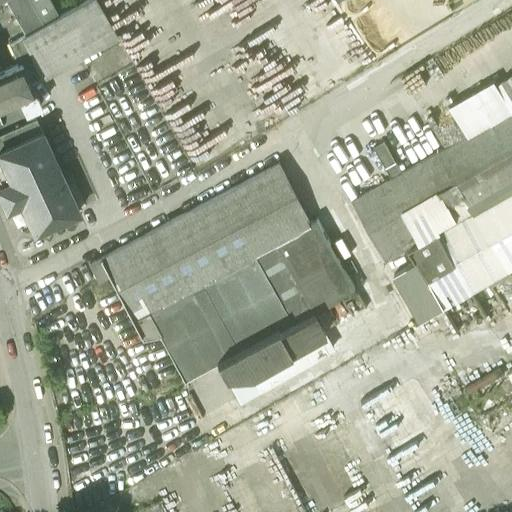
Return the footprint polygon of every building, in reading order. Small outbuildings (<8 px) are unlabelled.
[(95,0),(86,0),(57,16),(48,0),(6,0),(25,34),(9,43),(18,63),(21,62),(26,73),(36,68),(42,79),(81,58),(80,57),(117,37),(95,0)] [(369,0),(336,0),(350,17),(370,0),(369,0)] [(0,122),(41,104),(26,73),(21,62),(18,63),(0,71),(0,122)] [(468,134),(353,202),(390,263),(412,250),(421,266),(445,310),(511,271),(511,76),(500,83),(498,79),(452,107),(468,134)] [(13,128),(19,140),(41,130),(35,117),(13,128)] [(0,133),(0,148),(19,140),(13,128),(0,133)] [(19,140),(0,148),(0,158),(10,179),(0,183),(0,196),(2,201),(5,205),(4,206),(5,208),(20,202),(33,231),(78,211),(41,130),(19,140)] [(283,165),(103,256),(134,316),(275,244),(313,225),(283,165)] [(355,287),(321,222),(313,225),(275,244),(312,310),(355,287)] [(275,244),(134,316),(145,340),(163,337),(183,382),(218,363),(312,310),(275,244)] [(421,266),(395,280),(422,328),(447,314),(445,310),(421,266)] [(312,310),(218,363),(240,402),(334,350),(312,310)]
